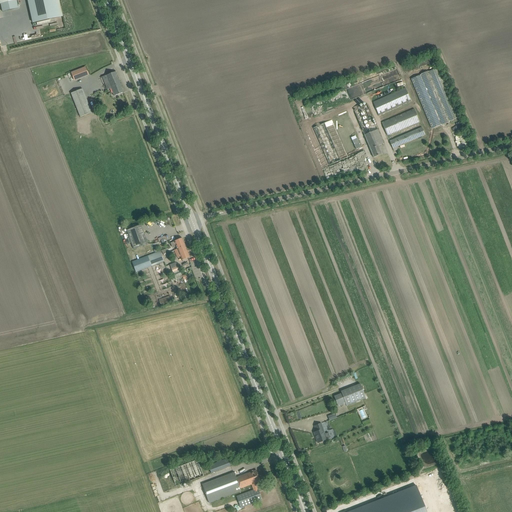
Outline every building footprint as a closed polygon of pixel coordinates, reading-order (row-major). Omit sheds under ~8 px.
[(62,16),(58,0),(32,0),(38,22),(62,16)] [(414,63),(416,69),(435,63),(433,56),(414,63)] [(85,67),(71,73),(74,80),(88,75),(85,67)] [(459,118),(457,113),(438,68),(411,79),(432,129),(442,125),(449,122),(459,118)] [(106,75),(109,84),(113,83),(114,85),(118,83),(117,81),(119,81),(116,72),(106,75)] [(113,83),(109,84),(111,88),(114,96),(124,92),(119,81),(117,81),(118,83),(114,85),(113,83)] [(405,88),(373,102),(379,116),(411,101),(405,88)] [(92,112),(83,89),(71,93),(80,117),(92,112)] [(355,110),(372,153),(374,157),(382,154),(379,148),(382,146),(381,145),(383,144),(376,125),(375,125),(372,119),(373,119),(368,105),(355,110)] [(414,109),(382,123),(387,136),(420,122),(414,109)] [(330,121),(344,153),(346,158),(364,150),(348,113),(330,121)] [(336,149),(325,123),(313,128),(329,165),(345,158),(340,147),(336,149)] [(390,141),(392,147),(394,151),(398,149),(397,147),(425,135),(422,127),(390,141)] [(127,230),(134,249),(148,244),(141,225),(127,230)] [(174,250),(181,248),(181,247),(185,245),(183,238),(178,240),(170,243),(172,247),(176,246),(177,249),(174,250)] [(181,248),(174,250),(177,258),(180,257),(182,260),(185,259),(190,257),(185,245),(181,247),(181,248)] [(136,272),(164,261),(160,251),(132,262),(136,272)] [(176,262),(170,265),(174,275),(181,273),(177,263),(176,262)] [(170,296),(159,300),(160,302),(161,305),(172,301),(171,297),(170,296)] [(342,393),(334,396),(338,407),(346,404),(347,406),(366,398),(360,384),(341,391),(342,393)] [(365,410),(367,409),(366,406),(357,409),(361,419),(368,416),(365,410)] [(321,423),(319,424),(314,426),(317,431),(314,432),(315,436),(316,436),(318,442),(318,443),(327,439),(330,438),(328,433),(323,435),(321,430),(323,429),(321,423)] [(208,466),(211,473),(231,466),(228,458),(208,466)] [(204,476),(197,460),(170,470),(176,487),(204,476)] [(241,491),(240,489),(251,484),(254,490),(236,497),(241,509),(262,500),(258,488),(257,489),(255,483),(260,481),(256,470),(236,478),(234,472),(202,484),(207,499),(209,504),(241,491)] [(426,511),(416,486),(349,511),(346,511),(343,511),(426,511)]
